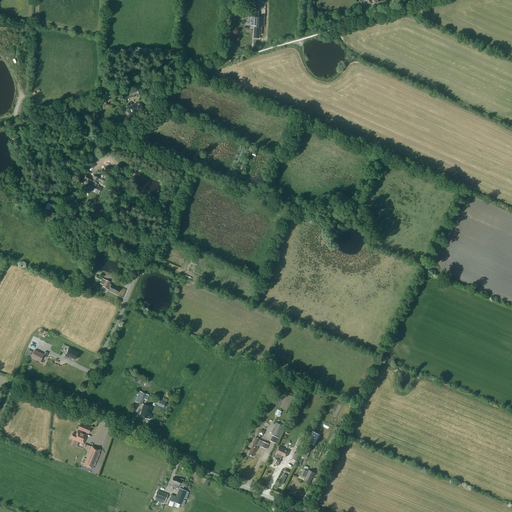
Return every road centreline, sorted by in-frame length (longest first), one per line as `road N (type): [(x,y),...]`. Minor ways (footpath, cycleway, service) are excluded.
road 1 (unclassified): [(75,408),(156,247),(182,172),(117,137)]
road 2 (unclassified): [(302,509),(75,408)]
